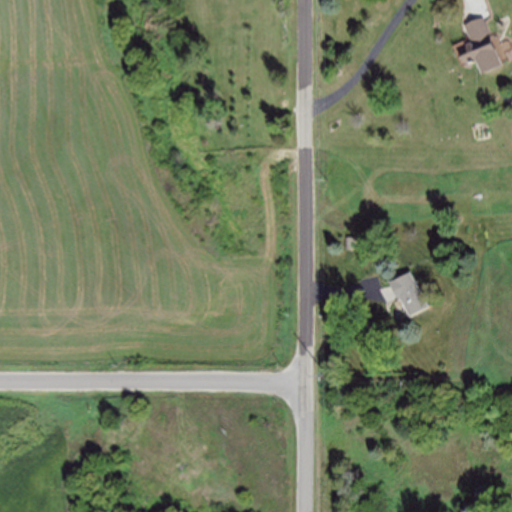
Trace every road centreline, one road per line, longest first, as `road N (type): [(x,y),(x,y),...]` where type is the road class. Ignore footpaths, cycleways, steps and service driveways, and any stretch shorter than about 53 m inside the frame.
road 1 (residential): [(312,0),(308,511)]
road 2 (residential): [(308,383),(0,382)]
